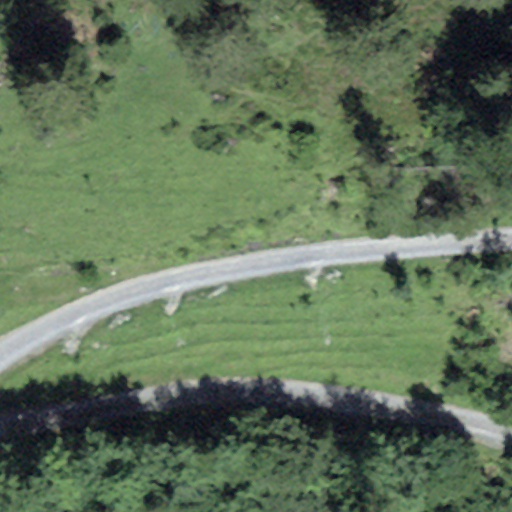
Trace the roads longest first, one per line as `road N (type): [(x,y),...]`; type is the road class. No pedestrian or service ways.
road 1 (track): [(0,346),(146,290),(293,259),(511,241)]
road 2 (track): [(511,432),(336,401),(211,399),(0,427)]
